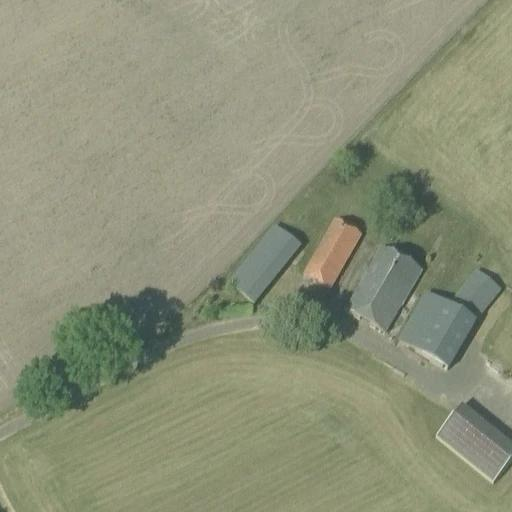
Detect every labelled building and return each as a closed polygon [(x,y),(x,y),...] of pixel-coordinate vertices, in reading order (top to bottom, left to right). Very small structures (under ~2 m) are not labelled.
[(329,292),(360,237),(334,222),(302,277),(329,292)] [(287,239),(274,228),(228,286),(254,306),(300,249),(287,239)] [(384,335),(421,272),(381,249),(344,312),(384,335)] [(426,296),(398,343),(447,372),(474,324),(498,294),(474,274),(447,308),(426,296)] [(511,307),(506,316),(503,332),(511,334),(511,333),(511,307)] [(511,448),(460,407),(435,438),(492,485),(511,459),(511,448)]
